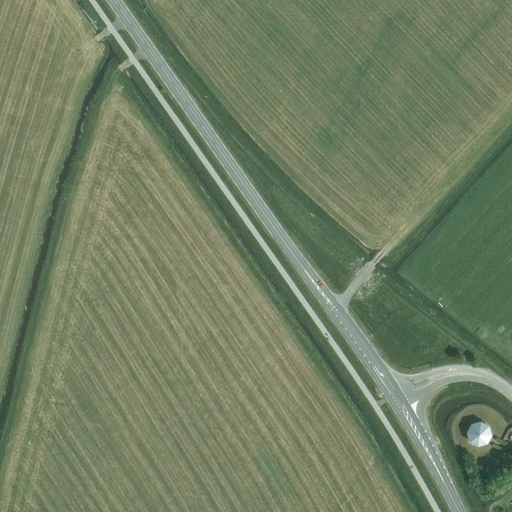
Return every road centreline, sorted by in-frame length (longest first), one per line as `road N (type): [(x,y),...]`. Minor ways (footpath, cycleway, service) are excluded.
road 1 (primary): [(302,267),(113,0)]
road 2 (primary): [(302,267),(389,399)]
road 3 (primary): [(395,387),(302,267)]
